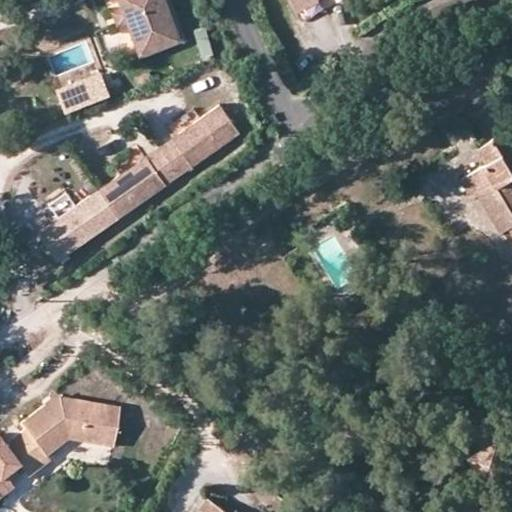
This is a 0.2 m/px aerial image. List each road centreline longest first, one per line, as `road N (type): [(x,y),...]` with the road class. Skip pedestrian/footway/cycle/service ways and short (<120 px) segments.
road 1 (unknown): [(227,502),(193,420),(18,257),(0,201)]
road 2 (residential): [(0,335),(288,136)]
road 3 (unknown): [(254,50),(0,143)]
road 4 (residential): [(288,136),(401,32),(473,0)]
road 5 (residential): [(236,0),(288,136)]
